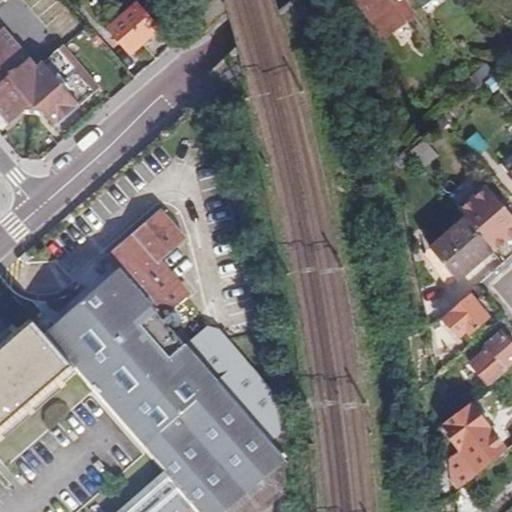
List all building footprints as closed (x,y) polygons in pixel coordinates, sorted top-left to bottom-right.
[(357,0),(385,40),(415,19),(401,0),(357,0)] [(415,0),(423,11),(437,0),(415,0)] [(155,59),(169,47),(153,30),(156,27),(135,4),(107,28),(130,54),(141,43),(155,59)] [(98,89),(61,47),(40,67),(37,70),(19,50),(22,47),(5,28),(0,32),(0,112),(11,125),(28,109),(39,109),(55,126),(98,89)] [(37,70),(40,67),(22,47),(19,50),(37,70)] [(479,88),(487,81),(481,72),(472,79),(479,88)] [(462,86),(468,96),(479,88),(472,79),(462,86)] [(435,133),(410,155),(423,169),(446,147),(435,133)] [(493,250),(494,252),(511,236),(511,222),(497,204),(472,226),(493,250)] [(156,263),(183,240),(159,213),(106,259),(119,273),(46,336),(78,373),(125,427),(164,473),(198,511),(227,511),(228,511),(282,465),(268,449),(183,350),(160,323),(187,300),(156,263)] [(472,226),(466,220),(432,250),(458,280),(493,250),(472,226)] [(470,293),(443,317),(456,333),(464,326),(467,329),(472,333),(490,317),(470,293)] [(46,336),(32,319),(14,334),(45,370),(20,392),(0,369),(0,439),(78,373),(46,336)] [(269,393),(210,325),(183,350),(268,449),(279,440),(269,393)] [(459,337),(467,329),(464,326),(456,333),(459,337)] [(490,387),(510,370),(507,366),(511,361),(511,342),(503,332),(487,345),(489,348),(470,364),(490,387)] [(45,370),(14,334),(0,346),(0,369),(20,392),(45,370)] [(452,477),(456,483),(458,489),(495,458),(479,437),(490,427),(473,406),(444,428),(448,432),(450,434),(448,436),(459,450),(463,446),(474,459),(465,466),(455,474),(452,477)] [(479,437),(495,458),(507,449),(490,427),(479,437)] [(455,453),(465,466),(474,459),(463,446),(459,450),(455,453)] [(228,511),(229,511),(264,511),(285,493),(282,465),(228,511)] [(198,511),(164,473),(118,511),(198,511)]
